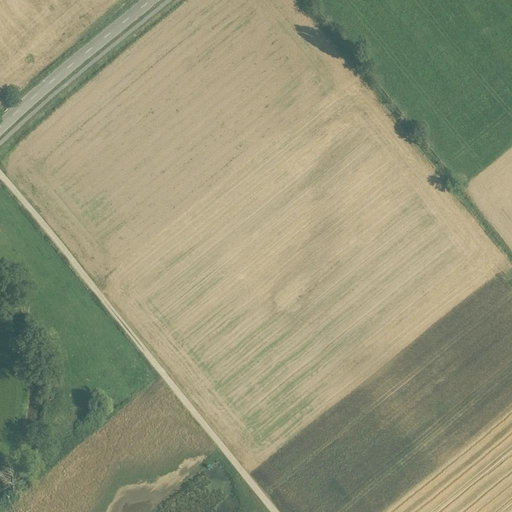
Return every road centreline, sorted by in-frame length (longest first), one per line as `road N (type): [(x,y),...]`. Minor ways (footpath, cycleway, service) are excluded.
road 1 (track): [(274,511),(0,172)]
road 2 (tertiary): [(0,128),(153,0)]
